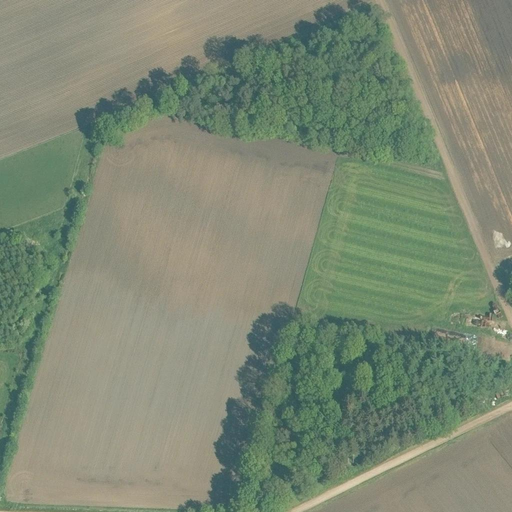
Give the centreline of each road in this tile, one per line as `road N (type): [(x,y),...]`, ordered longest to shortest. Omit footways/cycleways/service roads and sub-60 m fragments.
road 1 (track): [(378,0),(511,322)]
road 2 (track): [(0,456),(72,211)]
road 3 (track): [(294,511),(511,406)]
